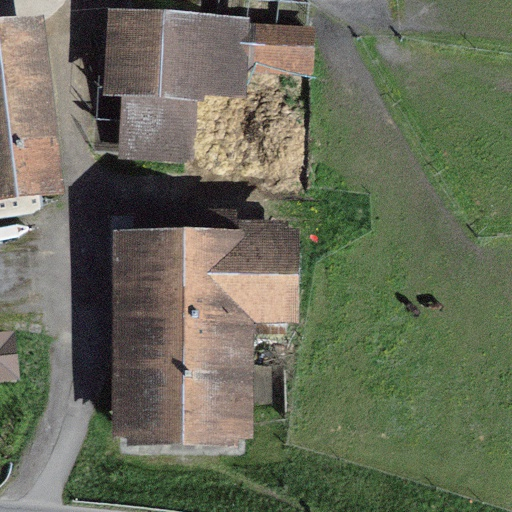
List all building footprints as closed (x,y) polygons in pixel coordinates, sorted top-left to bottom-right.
[(136,24),(132,90),(237,97),(241,30),(136,24)] [(30,30),(0,33),(0,191),(48,186),(30,30)] [(253,61),(309,65),(311,34),(256,31),(253,61)] [(247,316),(286,316),(287,242),(141,241),(140,313),(119,313),(118,429),(139,429),(139,440),(225,440),(225,431),(246,431),(247,316)] [(32,243),(0,243),(0,291),(34,290),(32,243)] [(0,375),(12,374),(8,339),(0,340),(0,375)]
